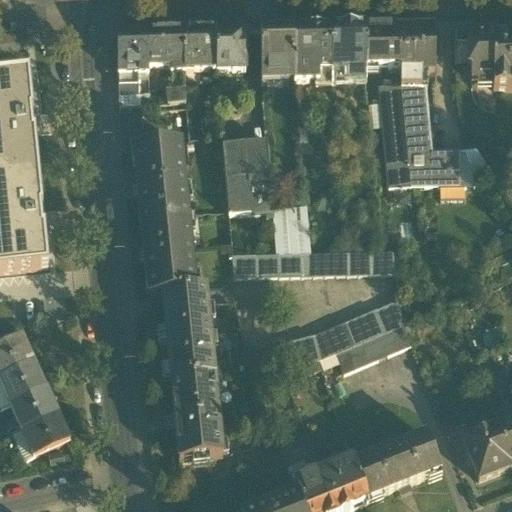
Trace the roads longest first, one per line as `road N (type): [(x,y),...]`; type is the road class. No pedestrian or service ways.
road 1 (secondary): [(122,479),(80,53),(85,0)]
road 2 (residential): [(122,479),(0,503)]
